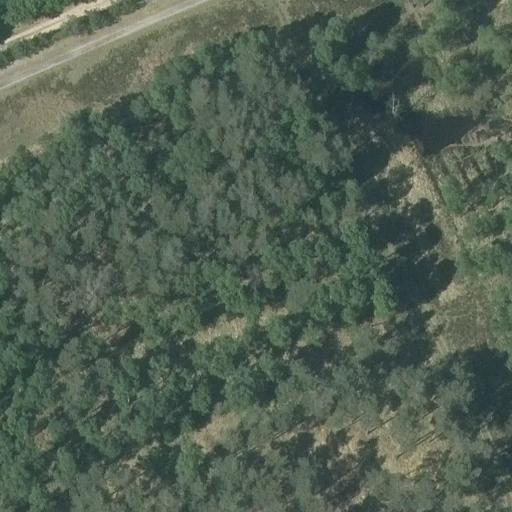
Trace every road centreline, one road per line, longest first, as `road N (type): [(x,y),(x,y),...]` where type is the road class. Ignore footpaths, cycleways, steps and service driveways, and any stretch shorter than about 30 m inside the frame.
road 1 (track): [(501,511),(253,18)]
road 2 (track): [(0,124),(297,0)]
road 3 (track): [(0,91),(215,0)]
